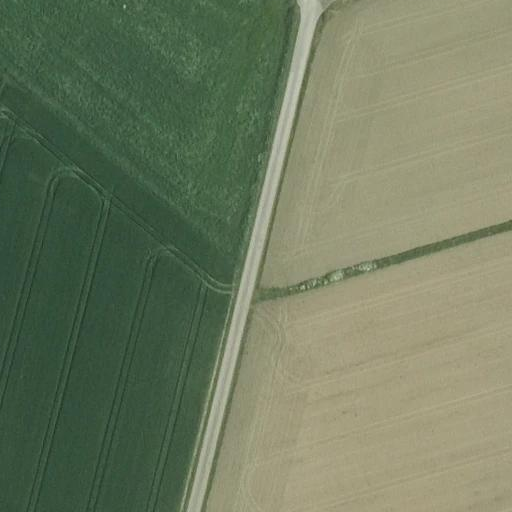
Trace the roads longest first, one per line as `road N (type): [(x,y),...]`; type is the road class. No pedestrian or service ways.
road 1 (unclassified): [(191,511),(310,0)]
road 2 (track): [(240,305),(511,214)]
